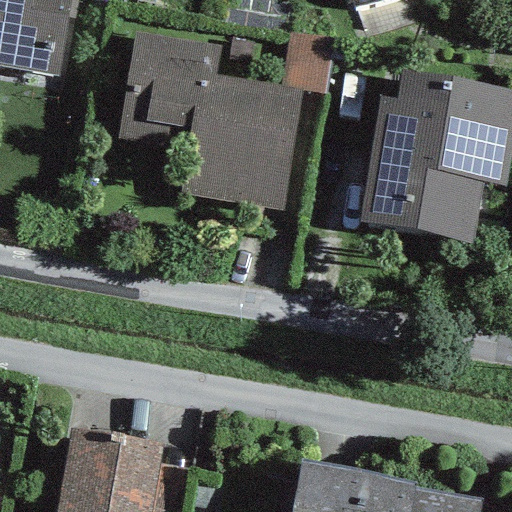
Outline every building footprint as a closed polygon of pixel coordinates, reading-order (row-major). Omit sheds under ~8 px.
[(0,0),(0,73),(58,84),(72,0),(0,0)] [(343,0),(347,11),(378,0),(343,0)] [(218,55),(135,40),(117,141),(187,153),(179,197),(281,215),(302,95),(214,80),(218,55)] [(394,107),(379,105),(357,231),(474,251),(485,188),(504,192),(511,147),(511,96),(400,77),(394,107)] [(162,454),(68,435),(52,511),(180,511),(188,475),(159,469),(162,454)] [(485,511),(487,502),(303,472),(296,511),(485,511)]
